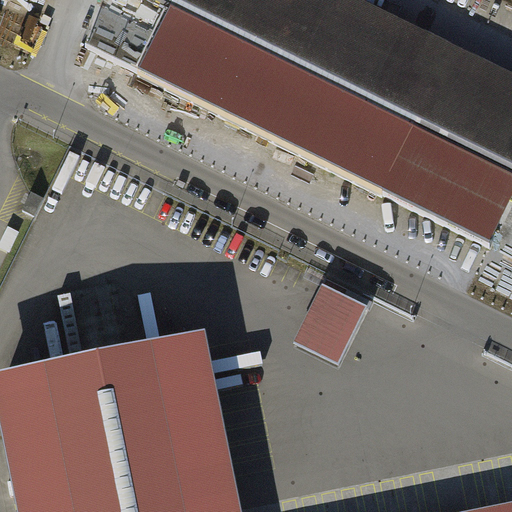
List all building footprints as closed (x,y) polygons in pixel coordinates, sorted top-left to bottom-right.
[(354,0),(177,0),(140,76),(380,194),(438,77),(411,63),(425,34),(354,0)] [(511,77),(425,34),(411,63),(438,77),(380,194),(491,249),(511,206),(511,77)] [(348,289),(327,279),(323,286),(345,296),(348,289)] [(368,308),(345,296),(323,286),(294,344),(339,366),(368,308)] [(0,396),(23,511),(233,511),(199,339),(0,379),(0,396)]
